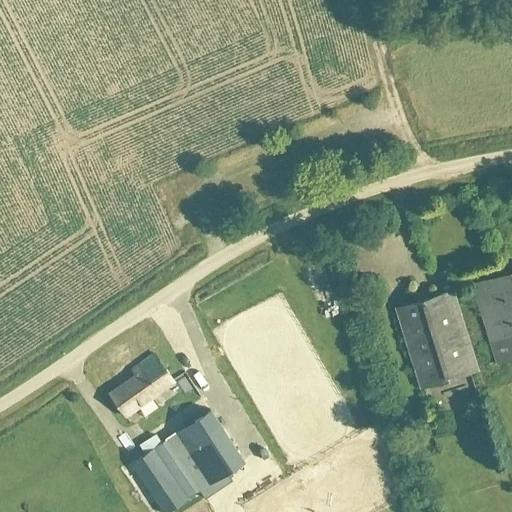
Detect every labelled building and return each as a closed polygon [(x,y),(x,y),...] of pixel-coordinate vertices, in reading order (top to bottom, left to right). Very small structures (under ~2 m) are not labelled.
[(511,272),(473,285),(498,365),(511,360),(511,272)] [(417,302),(396,309),(421,389),(479,371),(453,291),(433,297),(432,292),(415,297),(417,302)] [(255,335),(258,351),(277,348),(274,331),(255,335)] [(125,415),(175,381),(156,353),(132,369),(136,374),(109,392),(125,415)] [(248,407),(258,423),(309,391),(291,363),(256,384),(264,397),(248,407)] [(243,460),(210,411),(177,433),(210,483),(243,460)] [(189,495),(199,488),(165,439),(155,445),(189,495)] [(163,511),(165,511),(188,497),(154,446),(130,462),(163,511)]
